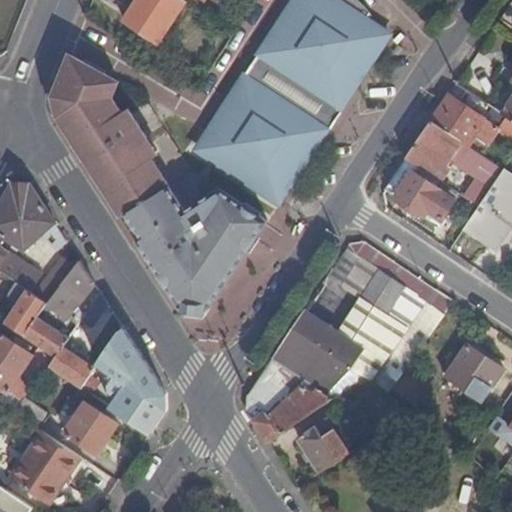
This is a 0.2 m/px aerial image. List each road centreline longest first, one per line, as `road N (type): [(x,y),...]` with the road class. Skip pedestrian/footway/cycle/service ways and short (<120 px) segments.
road 1 (tertiary): [(210,401),(12,105)]
road 2 (residential): [(51,24),(195,106),(264,0)]
road 3 (tertiary): [(210,401),(342,204)]
road 4 (residential): [(511,317),(342,204)]
road 5 (tertiary): [(342,204),(442,53)]
road 6 (tertiary): [(140,511),(210,401)]
road 7 (tertiary): [(274,511),(210,401)]
